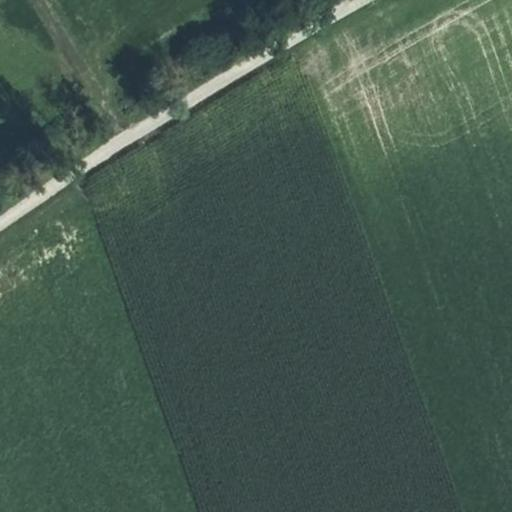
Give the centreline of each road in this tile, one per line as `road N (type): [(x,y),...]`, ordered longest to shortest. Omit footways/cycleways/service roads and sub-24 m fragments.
road 1 (track): [(0,225),(124,140),(361,0)]
road 2 (track): [(40,0),(124,140)]
